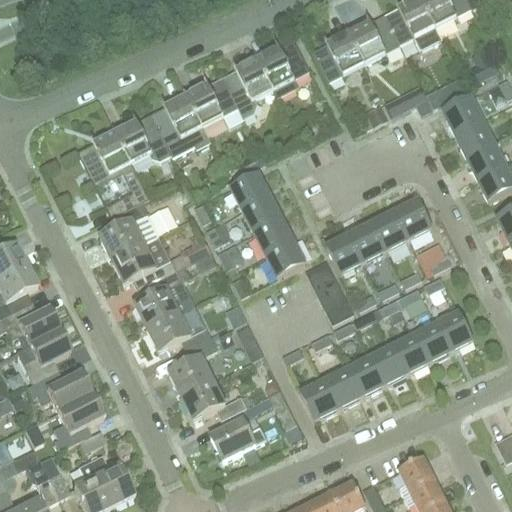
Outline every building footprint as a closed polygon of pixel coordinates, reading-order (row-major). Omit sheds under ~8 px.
[(463,0),(427,0),(421,3),(437,34),(472,16),(463,0)] [(463,0),(472,16),(502,0),(463,0)] [(437,34),(421,3),(386,21),(402,51),(415,45),(421,56),(442,45),(436,34),(437,34)] [(402,51),(386,21),(350,39),(366,70),(402,51)] [(366,70),(350,39),(313,58),(329,89),(366,70)] [(294,48),(258,66),(274,97),(277,103),(299,92),(296,86),(310,79),(294,48)] [(486,55),(472,61),(477,72),(468,76),(474,89),(486,83),(487,87),(499,81),(497,78),(499,78),(492,63),(490,64),(486,55)] [(258,66),(223,84),(243,123),(255,118),(257,109),(256,106),(274,97),(258,66)] [(187,102),(203,133),(224,122),(229,132),(244,125),(243,123),(223,84),(187,102)] [(511,93),(508,85),(499,89),(507,106),(511,103),(511,93)] [(422,119),(432,114),(422,95),(410,101),(416,112),(418,111),(422,119)] [(151,121),(172,161),(173,163),(195,151),(197,155),(211,148),(203,133),(187,102),(151,121)] [(455,141),(483,127),(471,104),(444,118),(455,141)] [(382,113),(368,120),(374,132),(388,124),(382,113)] [(316,123),(322,134),(332,129),(326,118),(316,123)] [(151,121),(117,138),(133,169),(150,160),(153,164),(161,166),(172,161),(151,121)] [(315,138),(309,127),(307,123),(293,130),(301,145),(315,138)] [(483,127),(455,141),(467,164),(494,150),(483,127)] [(117,138),(78,158),(94,189),(133,169),(117,138)] [(494,150),(467,164),(478,186),(505,172),(494,150)] [(238,169),(244,180),(265,169),(259,158),(238,169)] [(326,218),(306,160),(279,169),(287,192),(293,190),(305,225),(326,218)] [(511,184),(505,172),(478,186),(490,209),(511,197),(511,184)] [(216,181),(221,192),(231,187),(225,176),(216,181)] [(243,218),(271,204),(259,181),(231,195),(243,218)] [(112,225),(144,209),(150,205),(145,194),(106,214),(112,225)] [(283,226),(271,204),(243,218),(255,240),(283,226)] [(419,208),(395,219),(409,247),(433,235),(419,208)] [(101,243),(113,267),(161,243),(144,209),(112,225),(117,235),(101,243)] [(212,226),(203,209),(195,214),(203,230),(212,226)] [(510,248),(511,247),(511,217),(498,225),(510,248)] [(395,219),(373,231),(387,259),(409,247),(395,219)] [(283,226),(255,240),(267,263),(294,248),(283,226)] [(387,259),(373,231),(350,242),(364,270),(387,259)] [(224,249),(215,232),(207,236),(215,253),(224,249)] [(364,270),(350,242),(327,254),(341,281),(364,270)] [(161,243),(113,267),(125,291),(133,287),(138,297),(142,295),(153,290),(178,277),(172,266),(161,243)] [(0,284),(28,271),(18,250),(7,255),(1,244),(0,244),(0,284)] [(204,244),(180,256),(187,270),(210,259),(204,244)] [(294,248),(267,263),(279,286),(307,272),(294,248)] [(219,259),(230,281),(238,277),(232,265),(237,262),(232,252),(219,259)] [(434,280),(451,271),(446,262),(429,271),(434,280)] [(332,277),(327,267),(306,277),(311,288),(332,277)] [(28,271),(0,284),(0,325),(22,314),(16,303),(39,292),(28,271)] [(195,311),(178,277),(153,290),(142,295),(147,306),(135,312),(147,335),(195,311)] [(332,277),(311,288),(317,299),(338,288),(332,277)] [(406,294),(422,285),(418,277),(401,285),(406,294)] [(233,287),(241,304),(250,300),(245,291),(249,289),(245,282),(233,287)] [(441,283),(424,291),(428,299),(445,291),(441,283)] [(338,288),(317,299),(322,309),(343,299),(338,288)] [(383,305),(399,297),(395,288),(378,297),(383,305)] [(418,294),(402,302),(406,311),(423,303),(418,294)] [(343,299),(322,309),(327,320),(349,309),(343,299)] [(360,317),(376,309),(372,300),(356,309),(360,317)] [(396,305),(379,313),(384,323),(400,314),(396,305)] [(349,309),(327,320),(333,331),(354,320),(349,309)] [(195,311),(147,335),(160,360),(182,349),(187,359),(213,346),(207,335),(195,311)] [(22,314),(0,325),(0,339),(6,336),(11,346),(17,344),(22,354),(16,357),(59,335),(49,314),(27,325),(22,314)] [(373,316),(357,325),(361,334),(378,326),(373,316)] [(460,320),(436,332),(451,360),(474,348),(460,320)] [(351,329),(334,337),(338,345),(355,337),(351,329)] [(451,360),(436,332),(414,343),(428,372),(451,360)] [(16,357),(32,389),(54,378),(48,368),(70,357),(59,335),(16,357)] [(328,340),(312,348),(316,357),(333,348),(328,340)] [(428,372),(414,343),(391,355),(405,383),(428,372)] [(213,346),(187,359),(192,369),(170,380),(182,404),(214,388),(202,364),(218,356),(213,346)] [(257,349),(246,354),(253,367),(263,361),(257,349)] [(300,354),(283,363),(287,371),(304,362),(300,354)] [(391,355),(368,366),(383,395),(405,383),(391,355)] [(383,395),(368,366),(346,378),(360,406),(383,395)] [(32,389),(26,393),(31,403),(35,401),(40,411),(51,406),(56,417),(91,399),(81,378),(59,389),(54,378),(32,389)] [(360,406),(346,378),(324,389),(338,417),(360,406)] [(266,389),(265,394),(269,402),(280,396),(274,385),(266,389)] [(226,411),(214,388),(182,404),(194,428),(217,417),(222,427),(247,414),(242,404),(226,411)] [(338,417),(324,389),(301,400),(315,429),(338,417)] [(297,430),(280,396),(269,402),(286,436),(297,430)] [(91,399),(56,417),(63,430),(52,435),(57,446),(53,448),(58,458),(78,448),(84,445),(79,435),(103,423),(91,399)] [(249,406),(252,417),(269,411),(266,400),(249,406)] [(243,427),(211,443),(223,468),(266,447),(260,434),(249,440),(243,427)] [(100,437),(84,445),(78,448),(84,458),(106,448),(100,437)] [(511,439),(496,447),(506,469),(511,465),(511,439)] [(0,471),(0,487),(1,487),(18,479),(18,478),(39,467),(33,455),(0,471)] [(89,467),(111,511),(114,511),(135,502),(119,470),(114,472),(106,470),(102,461),(89,467)] [(410,499),(436,486),(424,463),(399,476),(410,499)] [(30,487),(36,490),(37,489),(49,484),(41,467),(24,475),(30,487)] [(111,511),(89,467),(78,473),(83,483),(80,489),(72,493),(81,511),(111,511)] [(48,483),(59,505),(70,499),(60,478),(48,483)] [(59,505),(49,484),(37,489),(47,510),(59,505)] [(436,486),(410,499),(416,511),(437,511),(447,507),(436,486)] [(1,487),(0,487),(0,511),(12,511),(7,498),(1,487)] [(331,500),(337,511),(365,511),(353,489),(331,500)] [(371,511),(383,511),(385,511),(374,489),(363,495),(371,511)] [(337,511),(331,500),(310,511),(337,511)]
